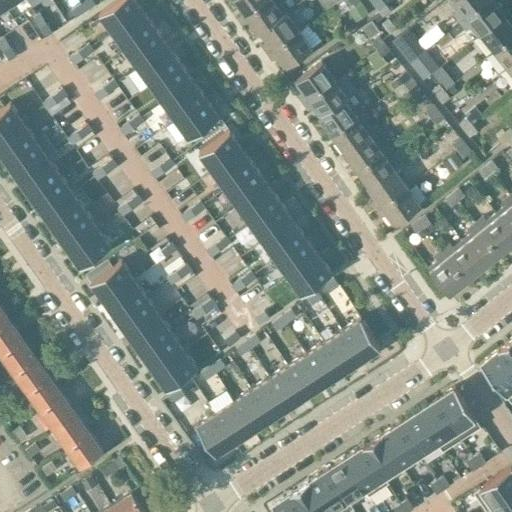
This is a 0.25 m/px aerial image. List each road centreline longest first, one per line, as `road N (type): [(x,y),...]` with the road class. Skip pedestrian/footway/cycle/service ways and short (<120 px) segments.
road 1 (residential): [(188,0),(440,352)]
road 2 (residential): [(208,509),(0,215)]
road 3 (residential): [(208,509),(440,352)]
